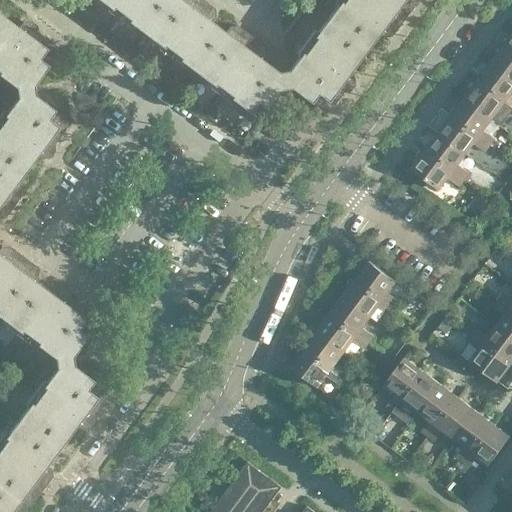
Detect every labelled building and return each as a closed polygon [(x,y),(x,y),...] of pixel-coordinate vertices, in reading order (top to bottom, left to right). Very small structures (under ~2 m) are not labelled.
[(171,0),(99,0),(112,10),(114,7),(131,20),(129,22),(145,35),(171,0)] [(226,34),(211,23),(215,17),(206,10),(209,6),(201,0),(171,0),(145,35),(163,48),(165,45),(173,52),(182,58),(180,61),(196,73),(226,34)] [(413,9),(412,3),(407,0),(345,0),(343,4),(340,3),(328,20),(367,49),(378,34),(384,39),(391,29),(395,32),(413,9)] [(57,54),(56,46),(24,23),(19,29),(0,14),(0,72),(0,73),(0,75),(17,88),(17,93),(34,91),(33,86),(57,54)] [(258,119),(281,90),(291,88),(323,112),(330,111),(354,79),(348,74),(367,49),(328,20),(315,37),(317,39),(304,56),(302,54),(288,72),(278,74),(262,61),(267,55),(258,48),(261,44),(237,27),(230,27),(226,34),(196,73),(214,86),(216,84),(233,97),(231,99),(258,119)] [(511,33),(503,46),(511,52),(511,33)] [(511,52),(503,46),(489,64),(511,81),(511,52)] [(511,100),(509,98),(511,93),(511,81),(489,64),(476,82),(511,109),(511,100)] [(511,116),(511,109),(476,82),(464,99),(492,120),(500,109),(511,118),(511,116)] [(43,160),(68,127),(67,120),(34,96),(34,91),(17,93),(18,98),(5,116),(7,118),(0,127),(0,165),(18,180),(19,179),(37,155),(43,160)] [(484,131),(492,120),(464,99),(451,116),(490,146),(495,139),(484,131)] [(490,146),(451,116),(438,133),(466,155),(474,144),(485,152),(490,146)] [(458,165),(466,155),(438,133),(425,151),(464,180),(469,174),(458,165)] [(464,180),(425,151),(411,169),(439,190),(448,179),(459,187),(464,180)] [(0,317),(4,320),(34,281),(38,275),(37,268),(14,251),(11,255),(2,248),(0,250),(0,216),(4,211),(8,214),(26,191),(25,184),(19,179),(18,180),(0,165),(0,317)] [(388,294),(397,282),(369,261),(356,280),(395,309),(400,302),(388,294)] [(395,309),(356,280),(343,297),(371,318),(379,307),(390,315),(395,309)] [(96,324),(95,317),(62,293),(57,299),(34,281),(4,320),(21,333),(22,330),(39,343),(38,345),(56,359),(56,364),(72,361),(72,356),(96,324)] [(511,300),(503,294),(498,301),(511,310),(511,300)] [(362,329),(371,318),(343,297),(330,314),(369,343),(374,337),(362,329)] [(511,310),(498,301),(493,307),(505,315),(496,326),(511,337),(511,310)] [(189,331),(201,314),(191,306),(178,323),(189,331)] [(369,343),(330,314),(317,331),(345,352),(353,341),(364,350),(369,343)] [(511,363),(511,337),(496,326),(488,337),(477,329),(472,335),(511,364),(511,363)] [(337,363),(345,352),(317,331),(304,349),(343,378),(348,371),(337,363)] [(511,364),(472,335),(467,342),(479,350),(470,362),(498,383),(511,364)] [(343,378),(304,349),(290,367),(318,388),(327,376),(338,384),(343,378)] [(394,411),(423,372),(405,358),(384,386),(396,395),(387,406),(394,411)] [(82,430),(106,398),(105,391),(73,367),(72,361),(56,364),(57,369),(43,387),(46,389),(33,406),(31,404),(18,421),(57,450),(76,425),(82,430)] [(419,413),(440,385),(423,372),(394,411),(400,416),(409,405),(419,413)] [(428,437),(458,398),(440,385),(419,413),(430,421),(422,432),(428,437)] [(454,439),(475,411),(458,398),(428,437),(435,442),(443,431),(454,439)] [(463,463),(492,424),(475,411),(454,439),(465,447),(456,458),(463,463)] [(45,465),(57,450),(18,421),(5,438),(7,440),(0,449),(0,487),(26,507),(31,506),(48,482),(44,479),(51,470),(45,465)] [(489,465),(511,437),(492,424),(463,463),(469,468),(478,456),(489,465)] [(282,488),(248,463),(232,484),(266,509),(273,500),(277,503),(283,496),(278,493),(282,488)] [(263,511),(266,509),(232,484),(217,504),(228,511),(263,511)] [(26,511),(26,507),(0,487),(0,511),(26,511)]
